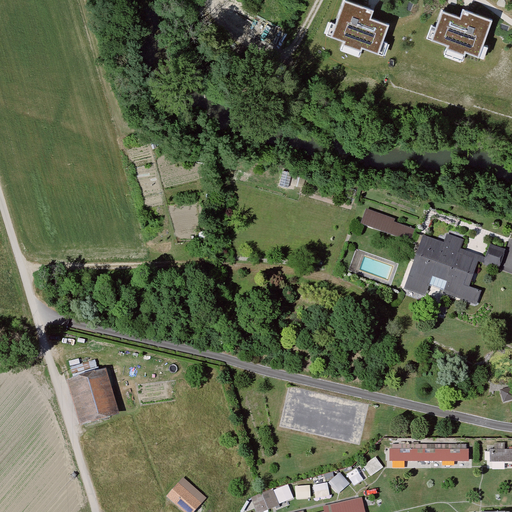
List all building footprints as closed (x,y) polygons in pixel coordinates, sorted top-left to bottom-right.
[(371,5),(357,0),(349,0),(336,39),(386,57),(398,21),(381,16),(383,9),(371,5)] [(449,6),(439,37),(488,54),(501,16),(473,7),(471,14),(466,12),(449,6)] [(283,170),(280,184),(290,186),(292,171),(283,170)] [(365,208),(360,223),(412,242),(416,230),(394,222),(395,219),(365,208)] [(504,253),(487,247),(482,262),(473,258),(458,253),(461,243),(446,238),(443,246),(420,238),(400,293),(424,302),(428,290),(475,307),(479,296),(466,291),(476,266),(496,273),(504,253)] [(103,373),(64,384),(77,428),(115,417),(103,373)] [(494,452),(486,452),(486,464),(511,463),(511,451),(502,452),(502,446),(493,446),(494,452)] [(466,447),(387,448),(387,465),(466,464),(466,447)] [(375,457),(363,466),(370,476),(382,468),(375,457)] [(338,494),(349,485),(339,473),(328,482),(338,494)] [(315,499),(329,497),(327,483),(313,486),(315,499)] [(295,487),(296,499),(310,497),(309,485),(295,487)] [(198,511),(201,508),(177,487),(165,500),(178,511),(198,511)] [(268,511),(278,509),(272,492),(249,500),(253,511),(268,511)] [(363,511),(360,498),(298,511),(363,511)]
